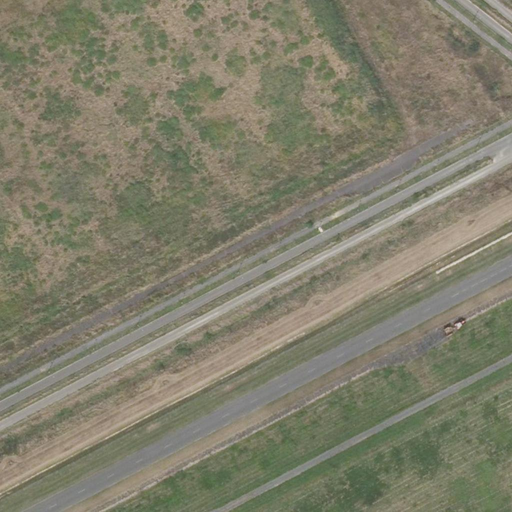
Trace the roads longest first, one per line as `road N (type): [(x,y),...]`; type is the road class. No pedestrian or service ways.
road 1 (track): [(511,292),(92,511)]
road 2 (track): [(224,511),(511,361)]
